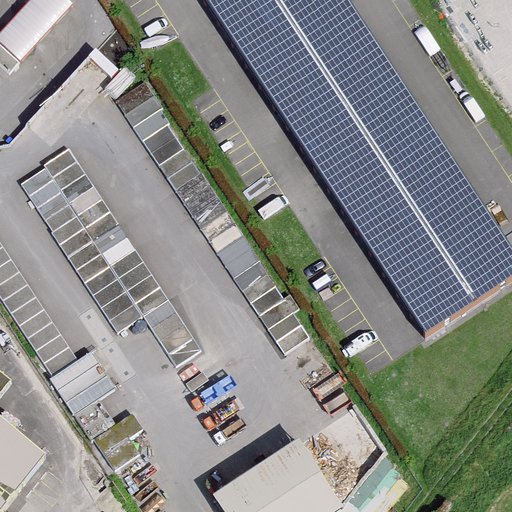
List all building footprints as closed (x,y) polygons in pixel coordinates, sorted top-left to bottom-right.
[(67,12),(52,0),(35,0),(0,41),(0,74),(8,81),(67,12)] [(511,275),(511,266),(336,0),(194,0),(416,338),(511,275)] [(160,96),(132,104),(141,133),(169,125),(160,96)] [(72,148),(23,176),(55,231),(71,222),(72,224),(93,211),(95,214),(106,207),(72,148)] [(78,261),(117,328),(151,309),(156,318),(173,308),(129,232),(78,261)] [(0,511),(1,511),(47,457),(0,420),(0,511)] [(236,511),(355,511),(317,441),(225,491),(236,511)] [(391,460),(370,475),(379,486),(399,471),(391,460)]
